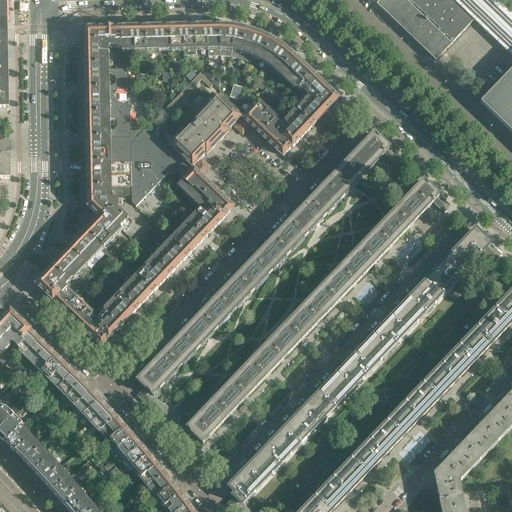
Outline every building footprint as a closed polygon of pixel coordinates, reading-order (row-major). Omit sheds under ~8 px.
[(511,15),(496,0),(383,0),(378,5),(436,61),(474,21),(511,57),(511,15)] [(220,49),(221,27),(208,28),(208,49),(220,49)] [(232,41),(234,28),(227,28),(224,27),(221,27),(220,49),(223,49),(226,49),(229,50),(232,50),(234,42),(232,41)] [(172,50),(171,28),(159,29),(159,50),(172,50)] [(184,50),(183,28),(171,28),(172,50),(184,50)] [(196,50),(196,28),(183,28),(184,50),(196,50)] [(208,49),(208,28),(196,28),(196,50),(208,49)] [(242,52),(247,31),(244,30),(241,29),(234,28),(232,41),(234,42),(232,50),(236,51),(239,51),(242,52)] [(123,49),(122,29),(105,30),(105,40),(111,40),(111,46),(116,47),(118,49),(122,49),(123,49)] [(135,51),(134,29),(122,29),(123,49),(122,49),(122,51),(135,51)] [(147,50),(147,29),(134,29),(135,51),(147,50)] [(159,50),(159,29),(147,29),(147,50),(159,50)] [(105,40),(105,30),(85,30),(85,42),(100,42),(100,45),(107,45),(108,47),(111,46),(111,40),(105,40)] [(255,48),(260,35),(257,34),(254,33),(251,32),(247,31),(242,52),(245,53),(248,54),(250,55),(253,56),(256,48),(255,48)] [(262,60),(272,41),(269,40),(266,38),(263,37),(260,35),(255,48),(256,48),(253,56),(257,58),(262,60)] [(276,59),(284,49),(281,47),(278,45),(275,43),(272,41),(262,60),(266,62),(267,63),(269,65),(272,67),(277,60),(276,59)] [(101,49),(100,45),(100,42),(85,42),(85,54),(99,54),(99,49),(101,49)] [(107,58),(107,49),(108,47),(107,45),(100,45),(101,49),(99,49),(99,54),(85,54),(86,66),(107,66),(107,65),(113,65),(113,58),(107,58)] [(279,73),(294,57),(284,49),(276,59),(277,60),(272,67),(276,70),(279,73)] [(288,81),(303,66),(294,57),(279,73),(288,81)] [(0,85),(8,85),(8,67),(8,61),(0,60),(0,85)] [(110,90),(109,71),(115,71),(115,65),(113,65),(107,65),(107,66),(86,66),(86,91),(110,90)] [(297,90),(312,74),(303,66),(288,81),(297,90)] [(511,71),(481,104),(511,133),(511,71)] [(160,124),(202,81),(210,89),(213,86),(200,74),(156,120),(160,124)] [(324,86),(312,74),(297,90),(298,89),(302,92),(305,92),(308,94),(312,90),(316,94),(324,86)] [(0,109),(9,110),(8,85),(0,85),(0,109)] [(339,100),(324,86),(316,94),(312,90),(308,94),(310,97),(311,97),(316,102),(319,99),(330,110),(339,100)] [(110,115),(110,90),(86,91),(87,115),(110,115)] [(198,107),(204,100),(199,96),(193,102),(198,107)] [(229,133),(230,132),(228,131),(241,118),(220,97),(172,148),(193,168),(206,155),(207,156),(225,137),(229,133)] [(330,110),(319,99),(316,102),(311,97),(310,97),(309,100),(305,103),(321,118),(330,110)] [(252,127),(267,112),(258,103),(235,127),(242,134),(251,126),(252,127)] [(321,118),(305,103),(297,112),(313,127),(321,118)] [(261,136),(276,120),(267,112),(252,127),(261,136)] [(313,127),(297,112),(288,121),(304,136),(313,127)] [(111,139),(110,120),(110,115),(87,115),(87,140),(111,139)] [(283,127),(276,120),(261,136),(270,144),(279,135),(277,133),(283,127)] [(304,136),(288,121),(286,124),(290,129),(286,132),(288,134),(283,139),(292,147),(292,148),(304,136)] [(292,147),(283,139),(288,134),(286,132),(290,129),(286,124),(283,127),(277,133),(279,135),(270,144),(283,157),(292,148),(292,147)] [(141,146),(152,134),(146,129),(136,140),(141,146)] [(147,151),(158,140),(152,134),(141,146),(147,151)] [(371,169),(377,162),(384,156),(394,166),(400,159),(375,135),(356,154),(319,193),(334,208),(349,192),(351,194),(356,188),(354,186),(371,169)] [(111,159),(111,139),(87,140),(88,164),(111,164),(111,159)] [(176,166),(180,161),(163,145),(153,156),(147,151),(141,146),(136,140),(131,145),(131,156),(131,163),(132,178),(142,167),(147,172),(159,183),(176,166)] [(153,156),(163,145),(158,140),(147,151),(153,156)] [(10,180),(9,160),(0,159),(0,172),(1,173),(1,180),(10,180)] [(192,173),(180,161),(176,166),(187,177),(192,173)] [(203,179),(201,177),(209,169),(202,162),(192,173),(187,177),(179,186),(188,194),(203,179)] [(112,188),(111,164),(88,164),(88,189),(110,188),(112,188)] [(149,194),(137,183),(147,172),(142,167),(132,178),(132,186),(145,198),(149,194)] [(159,183),(147,172),(137,183),(149,194),(159,183)] [(197,203),(212,187),(203,179),(188,194),(197,203)] [(421,216),(427,210),(434,203),(444,213),(450,207),(425,182),(406,202),(389,219),(387,217),(382,223),(384,225),(369,241),(384,255),(421,216)] [(145,198),(132,186),(132,195),(140,203),(145,198)] [(212,205),(221,196),(212,187),(197,203),(204,209),(204,210),(210,203),(212,205)] [(110,200),(110,188),(88,189),(88,201),(110,200)] [(318,224),(334,208),(319,193),(282,231),(298,245),(313,229),(315,231),(320,226),(318,224)] [(140,203),(132,195),(132,199),(132,203),(136,207),(140,203)] [(234,208),(221,196),(212,205),(216,209),(225,217),(234,208)] [(104,249),(129,223),(116,211),(116,204),(116,200),(110,200),(88,201),(88,202),(86,205),(100,219),(94,225),(91,222),(84,229),(104,249)] [(211,214),(216,209),(212,205),(210,203),(204,210),(204,209),(201,212),(206,217),(210,213),(211,214)] [(214,230),(226,218),(225,217),(216,209),(211,214),(210,213),(206,217),(201,212),(198,215),(214,230)] [(196,248),(214,230),(198,215),(181,233),(196,248)] [(155,236),(160,230),(157,228),(152,233),(155,236)] [(104,249),(84,229),(78,236),(80,239),(70,250),(87,266),(101,252),(104,249)] [(282,262),(298,245),(282,231),(246,269),(261,283),(277,267),(279,269),(284,264),(282,262)] [(471,267),(485,252),(495,262),(501,256),(476,232),(463,245),(456,252),(451,257),(438,271),(449,282),(451,280),(455,284),(456,285),(460,280),(459,279),(465,273),(471,267)] [(196,248),(181,233),(172,242),(188,257),(196,248)] [(348,293),(384,255),(369,241),(353,257),(351,255),(346,261),(348,263),(332,279),(348,293)] [(188,257),(172,242),(164,251),(180,266),(188,257)] [(116,260),(104,249),(101,252),(113,263),(116,260)] [(87,266),(70,250),(53,267),(68,282),(71,279),(74,281),(87,266)] [(180,266),(164,251),(155,260),(171,275),(180,266)] [(130,265),(136,259),(131,254),(125,260),(128,263),(130,265)] [(122,263),(125,260),(122,256),(116,262),(120,265),(122,263)] [(171,275),(155,260),(147,269),(163,284),(171,275)] [(128,268),(125,265),(122,263),(120,265),(120,266),(115,272),(119,276),(125,270),(126,271),(128,268)] [(71,286),(68,282),(53,267),(36,285),(53,301),(61,293),(63,295),(67,290),(71,286)] [(163,284),(147,269),(138,278),(154,293),(163,284)] [(246,299),(261,283),(246,269),(210,306),(225,321),(241,305),(243,307),(248,301),(246,299)] [(434,305),(455,284),(451,280),(449,282),(438,271),(420,290),(434,305)] [(154,293),(138,278),(130,286),(146,302),(154,293)] [(311,331),(348,293),(332,279),(317,295),(315,293),(310,298),(312,300),(296,316),(311,331)] [(146,302),(130,286),(121,295),(137,310),(146,302)] [(64,312),(76,299),(67,290),(63,295),(61,293),(53,301),(64,312)] [(416,323),(434,305),(420,290),(402,309),(416,323)] [(511,294),(505,301),(500,306),(494,312),(493,311),(488,316),(490,317),(493,320),(492,323),(503,333),(511,323),(511,294)] [(137,310),(121,295),(113,304),(129,319),(137,310)] [(75,323),(87,310),(76,299),(64,312),(75,323)] [(129,319),(113,304),(104,313),(106,315),(120,328),(129,319)] [(210,337),(225,321),(210,306),(174,344),(189,359),(205,342),(207,344),(212,339),(210,337)] [(380,361),(416,323),(402,309),(366,347),(380,361)] [(93,324),(97,319),(87,310),(75,323),(86,333),(94,325),(93,324)] [(48,348),(30,331),(11,312),(0,323),(0,342),(5,338),(10,343),(14,343),(20,348),(19,348),(19,349),(21,352),(34,364),(48,348)] [(106,315),(99,322),(103,326),(99,330),(109,340),(120,328),(106,315)] [(275,369),(311,331),(296,316),(281,333),(279,331),(273,336),(276,338),(260,354),(275,369)] [(310,511),(311,511),(329,493),(347,474),(364,456),(383,436),(402,417),(420,398),(438,379),(456,361),(474,342),(492,323),(493,320),(490,317),(302,511),(310,511)] [(109,340),(99,330),(103,326),(99,322),(97,319),(93,324),(94,325),(86,333),(101,348),(109,340)] [(485,352),(503,333),(492,323),(474,342),(485,352)] [(5,349),(10,344),(10,343),(5,338),(0,342),(0,357),(5,352),(5,349)] [(467,371),(485,352),(474,342),(456,361),(467,371)] [(174,375),(189,359),(174,344),(138,382),(145,389),(153,397),(153,396),(169,380),(171,382),(176,377),(174,375)] [(362,380),(380,361),(366,347),(347,366),(362,380)] [(42,373),(57,357),(48,348),(34,364),(42,373)] [(239,406),(275,369),(260,354),(245,370),(243,368),(237,374),(240,376),(224,392),(239,406)] [(51,381),(66,365),(57,357),(42,373),(51,381)] [(12,372),(17,367),(12,361),(7,367),(12,372)] [(449,390),(467,371),(456,361),(438,379),(449,390)] [(60,390),(74,374),(66,365),(51,381),(60,390)] [(344,399),(362,380),(347,366),(329,384),(344,399)] [(21,377),(15,371),(12,373),(18,379),(21,377)] [(68,398),(83,383),(74,374),(60,390),(68,398)] [(431,409),(449,390),(438,379),(420,398),(431,409)] [(77,407),(92,391),(83,383),(68,398),(77,407)] [(326,418),(344,399),(329,384),(311,403),(326,418)] [(158,401),(153,396),(153,397),(145,389),(138,397),(151,409),(158,401)] [(85,416),(100,400),(92,391),(77,407),(85,416)] [(203,444),(239,406),(224,392),(209,408),(207,406),(201,411),(203,414),(188,430),(196,438),(203,444)] [(511,417),(511,396),(501,407),(511,417)] [(413,428),(431,409),(420,398),(402,417),(413,428)] [(93,424),(109,409),(100,400),(85,416),(93,424)] [(179,419),(173,413),(164,404),(163,406),(158,401),(151,409),(176,433),(183,425),(178,420),(179,419)] [(308,436),(326,418),(311,403),(293,422),(308,436)] [(498,441),(511,425),(511,417),(501,407),(483,427),(498,441)] [(102,432),(117,418),(109,409),(93,424),(101,433),(102,433),(102,432)] [(0,431),(13,419),(4,410),(0,413),(0,431)] [(394,447),(413,428),(402,417),(383,436),(394,447)] [(110,442),(125,428),(117,418),(102,432),(102,433),(110,442)] [(0,437),(6,443),(20,429),(22,427),(13,419),(0,431),(0,437)] [(290,455),(308,436),(293,422),(275,441),(290,455)] [(196,438),(188,430),(183,425),(176,433),(188,445),(196,438)] [(479,460),(498,441),(483,427),(464,446),(479,460)] [(118,451),(133,437),(125,428),(110,442),(118,451)] [(16,453),(31,439),(20,429),(6,443),(16,453)] [(375,467),(394,447),(383,436),(364,456),(375,467)] [(126,460),(142,447),(133,437),(118,451),(126,460)] [(25,463),(40,449),(31,439),(16,453),(25,463)] [(272,474),(290,455),(275,441),(257,460),(272,474)] [(461,479),(479,460),(464,446),(446,465),(461,479)] [(134,470),(150,456),(142,447),(126,460),(134,470)] [(34,473),(49,459),(40,449),(25,463),(34,473)] [(142,479),(158,466),(150,456),(134,470),(142,479)] [(358,484),(375,467),(364,456),(347,474),(358,484)] [(43,483),(59,469),(49,459),(34,473),(43,483)] [(254,493),(272,474),(257,460),(239,479),(254,493)] [(461,479),(446,465),(436,476),(438,488),(450,485),(451,487),(458,486),(458,482),(461,479)] [(150,489),(166,475),(158,466),(142,479),(150,489)] [(52,493),(68,479),(59,469),(43,483),(52,493)] [(340,503),(358,484),(347,474),(329,493),(340,503)] [(158,498),(174,485),(166,475),(150,489),(158,498)] [(61,503),(77,490),(68,479),(52,493),(61,503)] [(254,493),(239,479),(229,489),(232,491),(230,493),(235,498),(242,504),(243,504),(245,501),(254,493)] [(165,508),(181,495),(174,485),(158,498),(165,508)] [(463,507),(460,495),(458,486),(451,487),(450,485),(438,488),(443,511),(463,507)] [(69,511),(72,511),(86,500),(77,490),(61,503),(69,511)] [(331,511),(340,503),(329,493),(311,511),(331,511)] [(168,511),(180,511),(189,505),(181,495),(165,508),(168,511)] [(246,511),(248,510),(244,506),(247,503),(245,501),(243,504),(242,504),(235,498),(227,506),(233,511),(246,511)] [(94,511),(95,511),(86,500),(72,511),(94,511)]
